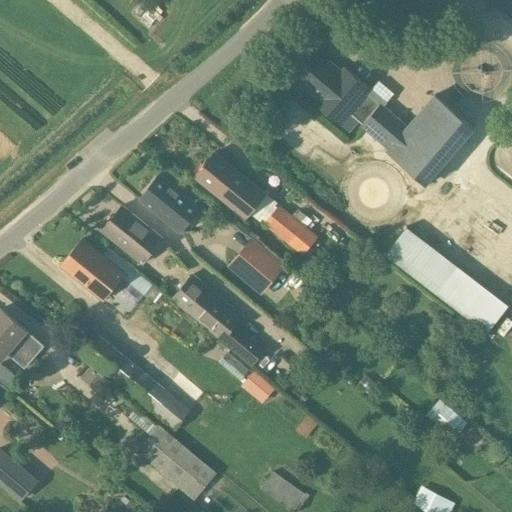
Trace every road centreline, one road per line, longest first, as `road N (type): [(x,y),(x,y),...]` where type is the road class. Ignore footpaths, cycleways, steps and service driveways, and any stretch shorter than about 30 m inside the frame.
road 1 (unclassified): [(0,245),(161,116),(285,0)]
road 2 (unknown): [(283,1),(349,40),(404,57),(455,51),(511,59)]
